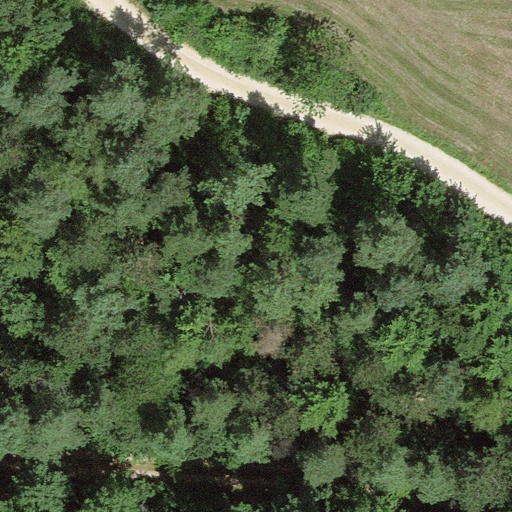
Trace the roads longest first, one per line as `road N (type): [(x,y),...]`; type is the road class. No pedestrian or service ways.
road 1 (track): [(499,511),(405,488),(0,456)]
road 2 (track): [(103,0),(164,52),(417,156),(511,213)]
